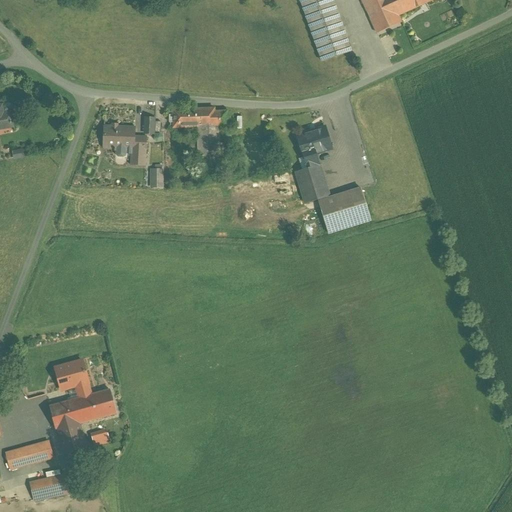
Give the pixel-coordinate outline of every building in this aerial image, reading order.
[(352,45),(335,0),(303,0),(324,55),(352,45)] [(424,0),(363,0),(376,30),(403,18),(400,11),(424,0)] [(11,98),(0,99),(0,125),(16,122),(11,98)] [(227,102),(172,103),(172,124),(198,123),(199,177),(220,176),(219,122),(228,122),(227,102)] [(155,111),(145,111),(145,129),(155,129),(155,111)] [(307,202),(315,199),(326,232),(372,217),(361,181),(331,191),(318,151),(334,146),(325,116),(294,125),(302,152),(292,155),(307,202)] [(135,119),(104,119),(104,146),(135,146),(135,119)] [(146,161),(147,140),(136,140),(135,161),(146,161)] [(165,184),(164,164),(150,164),(151,184),(165,184)] [(83,353),(54,360),(61,387),(89,380),(83,353)] [(57,429),(58,428),(66,456),(89,449),(82,422),(116,413),(108,385),(49,401),(57,429)] [(1,395),(4,405),(18,401),(15,391),(1,395)] [(93,448),(109,442),(104,430),(89,435),(93,448)] [(49,435),(5,447),(11,469),(55,456),(49,435)] [(70,486),(65,468),(39,475),(43,493),(70,486)]
